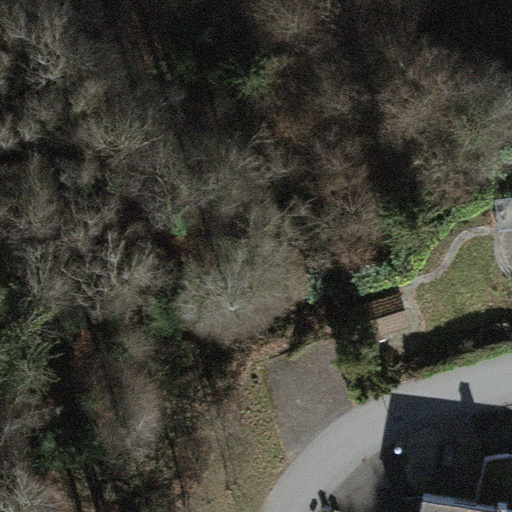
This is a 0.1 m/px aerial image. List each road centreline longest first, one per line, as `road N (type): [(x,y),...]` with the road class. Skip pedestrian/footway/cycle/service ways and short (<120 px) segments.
road 1 (residential): [(292,511),(322,451),(395,394)]
road 2 (residential): [(395,394),(511,357)]
